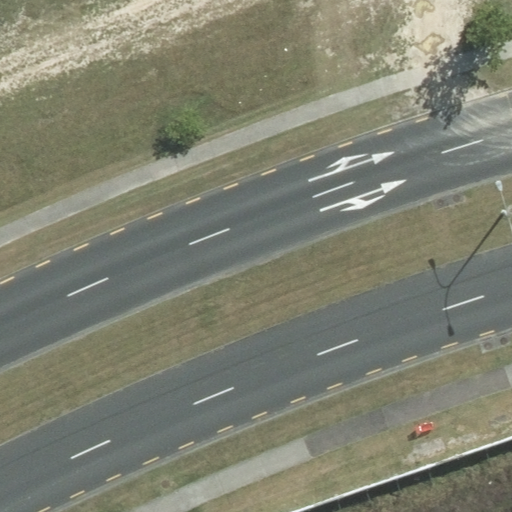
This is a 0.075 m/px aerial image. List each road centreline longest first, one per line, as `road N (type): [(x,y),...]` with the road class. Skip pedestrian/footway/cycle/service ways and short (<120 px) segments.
road 1 (secondary): [(511,289),(267,374),(0,497)]
road 2 (secondary): [(0,328),(257,214),(511,127)]
